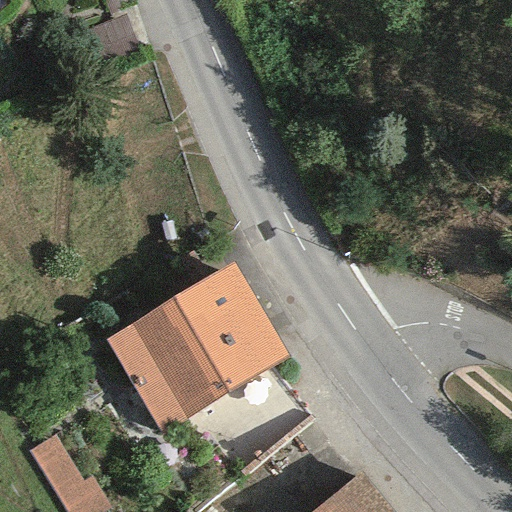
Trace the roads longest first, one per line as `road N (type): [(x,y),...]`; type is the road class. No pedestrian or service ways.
road 1 (tertiary): [(192,0),(355,337)]
road 2 (tertiary): [(355,337),(511,506)]
road 3 (residential): [(355,337),(511,357)]
